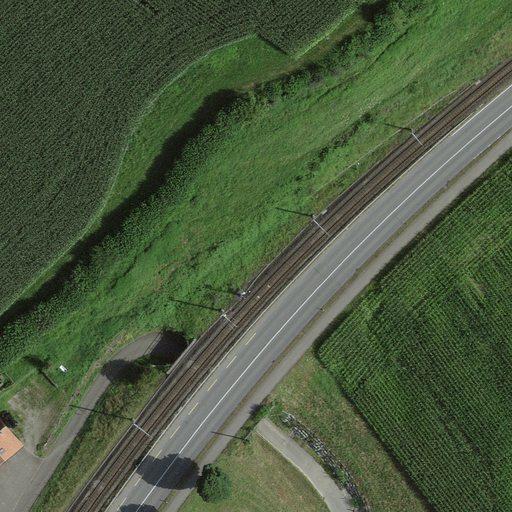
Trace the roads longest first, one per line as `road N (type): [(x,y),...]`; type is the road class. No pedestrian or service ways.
road 1 (primary): [(135,511),(238,378),(367,235),(511,110)]
road 2 (track): [(337,511),(324,485),(260,425),(158,346),(138,346),(112,369),(19,507)]
